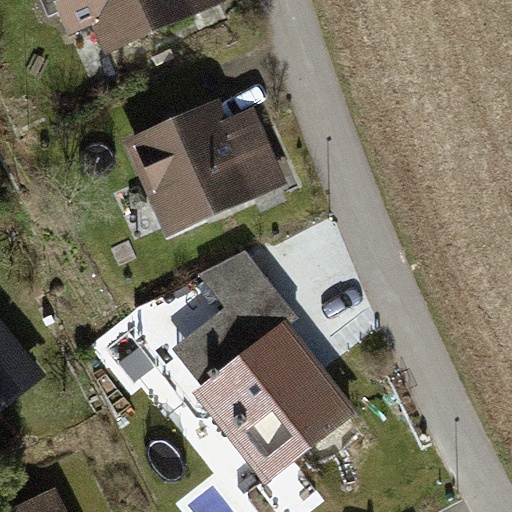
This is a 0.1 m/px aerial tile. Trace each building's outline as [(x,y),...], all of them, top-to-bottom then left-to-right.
[(88,25),(104,62),(227,9),(222,0),(44,0),(60,37),(88,25)] [(115,150),(152,238),(281,184),(244,96),(115,150)] [(263,492),(342,414),(276,327),(278,302),(243,258),(195,279),(219,312),(162,355),(263,492)] [(0,407),(36,379),(0,333),(0,407)] [(13,511),(58,511),(49,494),(13,511)]
